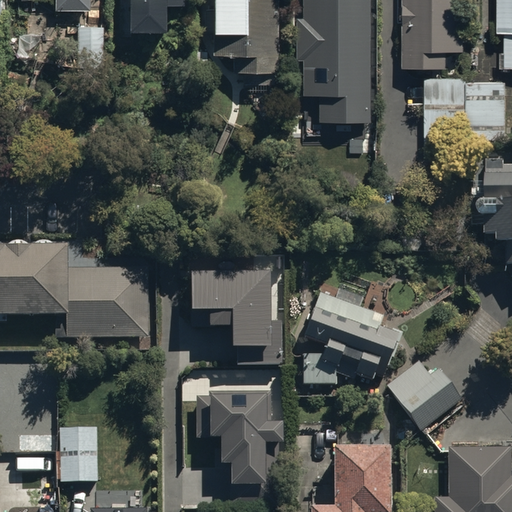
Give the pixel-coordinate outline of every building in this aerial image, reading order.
[(126,0),(126,19),(164,20),(164,0),(126,0)] [(274,0),(211,0),(212,50),(229,49),(230,65),(243,65),(244,92),(276,91),(274,0)] [(369,117),(368,0),(302,0),(302,11),(296,11),(296,55),(303,55),(303,91),(316,91),(316,117),(369,117)] [(465,0),(402,0),(402,60),(445,61),(446,45),(466,45),(465,0)] [(511,61),(511,0),(496,0),(497,28),(504,28),(504,62),(511,61)] [(103,21),(76,21),(76,48),(103,48),(103,21)] [(459,74),(424,74),(423,151),(459,151),(459,74)] [(505,134),(505,77),(467,77),(467,133),(505,134)] [(511,160),(498,161),(498,165),(485,165),(485,188),(479,188),(479,206),(484,206),(484,228),(497,228),(497,230),(506,229),(506,270),(511,269),(511,160)] [(0,315),(67,315),(68,353),(146,352),(145,267),(71,269),(70,245),(0,246),(0,315)] [(270,271),(192,272),(192,326),(232,326),(233,364),(283,364),(283,321),(270,322),(270,271)] [(318,288),(302,329),(324,337),(320,348),(301,348),(301,380),(335,380),(335,370),(352,375),(354,369),(371,374),(372,369),(384,372),(398,326),(381,320),(383,312),(358,304),(362,294),(337,286),(335,293),(318,288)] [(418,358),(386,382),(421,429),(463,398),(437,364),(428,371),(418,358)] [(283,422),(273,422),(273,395),(232,395),(211,395),(211,401),(198,401),(198,442),(221,442),(221,464),(231,464),(231,511),(280,511),(280,442),(283,442),(283,422)] [(98,427),(59,427),(59,482),(97,483),(98,427)] [(55,448),(55,429),(23,429),(23,448),(55,448)] [(54,450),(13,450),(13,485),(55,485),(54,450)] [(391,511),(391,452),(334,453),(334,511),(311,511),(391,511)] [(511,511),(511,455),(450,455),(450,503),(435,503),(434,511),(511,511)]
